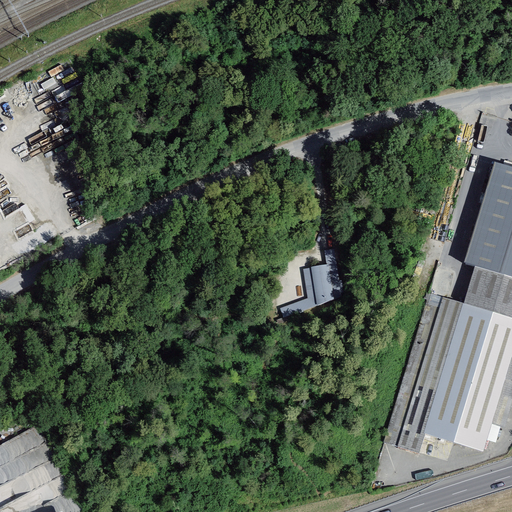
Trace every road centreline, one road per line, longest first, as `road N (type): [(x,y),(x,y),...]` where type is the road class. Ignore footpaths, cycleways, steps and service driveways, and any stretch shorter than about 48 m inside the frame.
road 1 (unclassified): [(0,293),(316,141)]
road 2 (unclassified): [(316,141),(511,90)]
